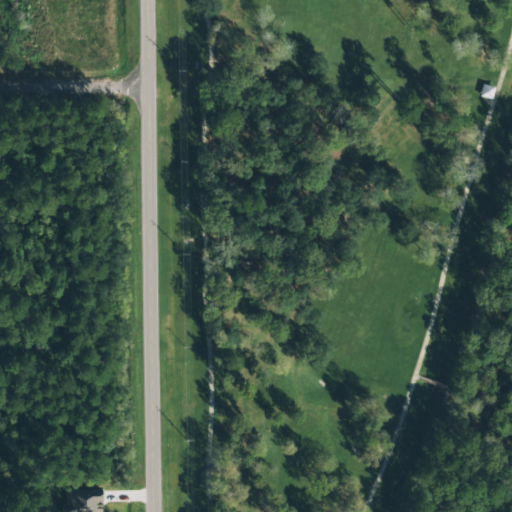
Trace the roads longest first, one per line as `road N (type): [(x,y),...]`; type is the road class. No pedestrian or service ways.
road 1 (tertiary): [(147,0),(153,511)]
road 2 (residential): [(149,88),(0,88)]
